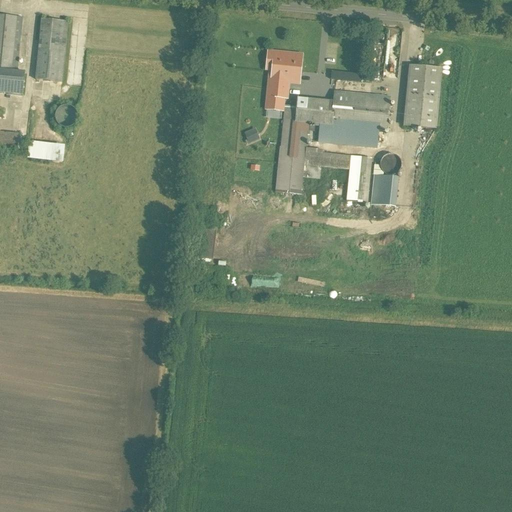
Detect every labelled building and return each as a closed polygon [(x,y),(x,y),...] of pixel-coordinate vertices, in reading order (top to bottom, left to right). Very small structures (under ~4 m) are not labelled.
[(0,152),(18,154),(19,135),(0,133),(0,94),(23,96),(25,73),(18,72),(22,18),(0,16),(0,152)] [(68,22),(42,20),(36,80),(62,83),(68,22)] [(304,56),(275,54),(274,72),(270,71),(268,98),(289,100),(291,77),(302,78),(304,56)] [(444,71),(412,68),(407,126),(439,129),(444,71)] [(308,125),(390,134),(394,99),(335,93),(334,102),(298,98),(297,110),(285,108),(276,195),(303,198),(305,182),(322,183),(323,171),(359,175),(360,161),(323,157),(324,152),(306,151),(308,125)] [(74,124),(75,119),(74,114),(71,110),(67,108),(62,107),(58,108),(54,111),(51,115),(50,119),(51,124),(54,128),(58,131),(63,132),(68,131),(72,128),(74,124)] [(396,155),(394,155),(390,155),(387,157),(385,159),(384,162),(383,166),(385,171),(387,174),(390,175),(393,176),(396,176),(399,174),(402,171),(404,168),(404,164),(403,162),(402,159),(399,157),(396,155)] [(401,181),(381,179),(378,207),(398,209),(401,181)] [(350,182),(326,180),(325,199),(349,200),(350,182)] [(221,235),(199,233),(197,262),(219,264),(221,235)]
